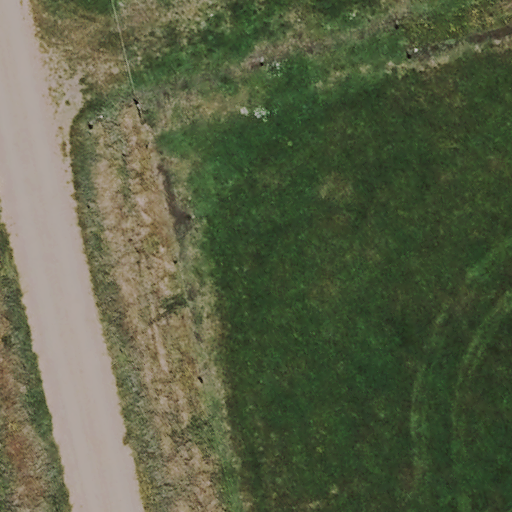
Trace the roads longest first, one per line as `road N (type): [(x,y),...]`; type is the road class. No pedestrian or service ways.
road 1 (track): [(0,57),(106,511)]
road 2 (unknown): [(0,251),(64,511)]
